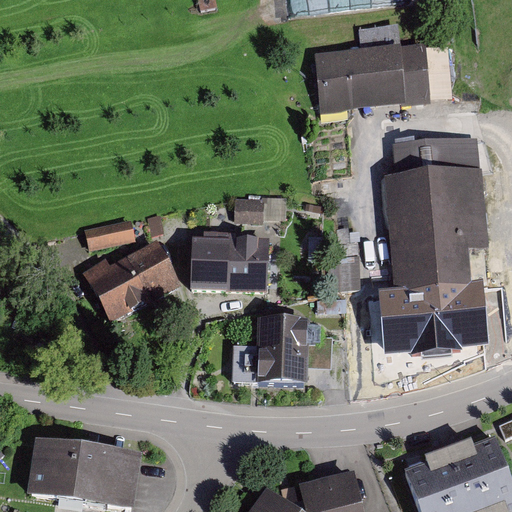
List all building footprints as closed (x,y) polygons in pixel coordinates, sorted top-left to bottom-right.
[(442,51),(329,57),(333,113),(445,106),(442,51)] [(494,171),(400,174),(407,358),(502,354),(494,171)] [(271,213),(289,213),(289,200),(238,199),(238,224),(270,225),(271,213)] [(134,220),(88,234),(94,254),(140,241),(134,220)] [(281,234),(204,234),(204,283),(281,282),(281,234)] [(169,238),(97,276),(122,321),(193,283),(169,238)] [(12,246),(0,244),(0,299),(6,300),(12,246)] [(364,291),(364,246),(341,246),(341,292),(364,291)] [(329,329),(270,328),(269,392),(329,393),(329,329)] [(260,348),(237,348),(237,383),(260,383),(260,348)] [(138,460),(39,445),(32,493),(131,509),(138,460)] [(511,511),(511,446),(417,478),(428,511),(511,511)] [(379,511),(374,479),(289,499),(275,511),(379,511)]
